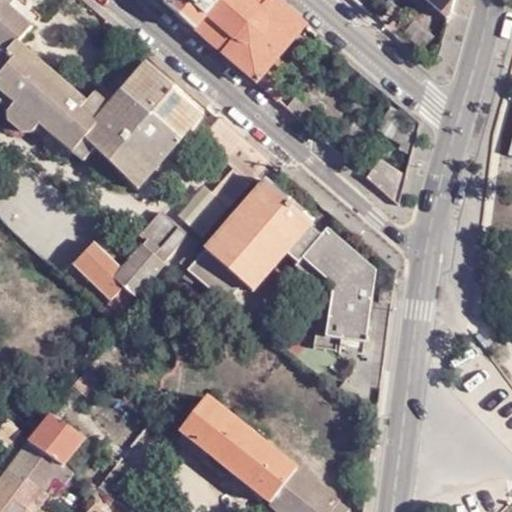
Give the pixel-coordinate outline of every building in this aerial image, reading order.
[(0,0),(0,1),(9,9),(16,0),(0,0)] [(159,0),(229,60),(241,47),(247,48),(252,47),(256,46),(260,44),(263,41),(266,37),(267,33),(268,28),(268,24),(266,18),(279,3),(275,0),(159,0)] [(424,0),(447,20),(449,19),(450,19),(455,0),(424,0)] [(9,9),(0,1),(0,90),(4,95),(0,99),(0,104),(10,113),(11,122),(25,135),(34,134),(41,127),(74,156),(86,142),(116,171),(139,192),(205,116),(148,67),(116,102),(109,110),(98,121),(95,126),(80,112),(84,107),(86,106),(84,105),(18,45),(32,29),(9,9)] [(241,47),(229,60),(277,102),(289,88),(269,70),(306,27),(279,3),(266,18),(268,24),(268,28),(267,33),(266,37),(263,41),(260,44),(256,46),(252,47),(247,48),(241,47)] [(92,95),(84,105),(86,106),(84,107),(97,118),(96,120),(98,121),(109,110),(116,102),(100,87),(92,95)] [(292,101),(285,109),(308,128),(315,121),(292,101)] [(390,136),(400,111),(384,106),(374,133),(389,138),(390,136)] [(95,126),(98,121),(96,120),(97,118),(84,107),(80,112),(95,126)] [(408,119),(409,115),(400,111),(390,136),(400,140),(408,119)] [(420,125),(409,115),(408,119),(400,140),(397,148),(411,157),(420,125)] [(270,163),(220,120),(201,142),(234,171),(251,186),(265,169),(270,163)] [(86,142),(74,156),(105,183),(116,171),(86,142)] [(274,166),(270,163),(265,169),(268,172),(274,166)] [(398,206),(406,177),(387,164),(375,187),(398,206)] [(251,186),(234,171),(212,197),(229,212),(251,186)] [(268,184),(190,274),(198,281),(228,306),(244,287),(254,295),(289,254),(312,228),(315,224),(293,205),(268,184)] [(229,212),(212,197),(210,195),(185,224),(185,225),(195,233),(203,241),(229,212)] [(189,241),(195,233),(185,225),(180,232),(161,215),(140,240),(147,246),(122,274),(94,248),(74,269),(111,304),(103,313),(116,325),(136,302),(189,241)] [(323,237),(312,228),(289,254),(301,263),(297,268),(312,280),(317,275),(334,288),(326,341),(337,343),(367,347),(377,274),(328,232),(323,237)] [(198,281),(190,274),(186,279),(195,286),(198,281)] [(317,275),(312,280),(323,289),(315,340),(314,348),(336,351),(337,343),(326,341),(334,288),(317,275)] [(393,305),(395,292),(383,291),(381,303),(393,305)] [(106,348),(74,386),(90,400),(122,362),(106,348)] [(346,511),(208,401),(201,411),(196,408),(178,432),(277,511),(346,511)] [(52,421),(32,445),(65,468),(86,442),(53,419),(52,421)] [(23,436),(9,423),(1,431),(16,446),(23,436)] [(65,468),(32,445),(9,474),(43,497),(48,489),(65,468)] [(76,475),(65,468),(48,489),(59,498),(76,475)] [(99,491),(112,500),(115,497),(123,486),(129,478),(116,470),(99,491)] [(31,511),(43,497),(9,474),(0,486),(0,511),(31,511)] [(123,486),(115,497),(136,510),(143,500),(123,486)]
